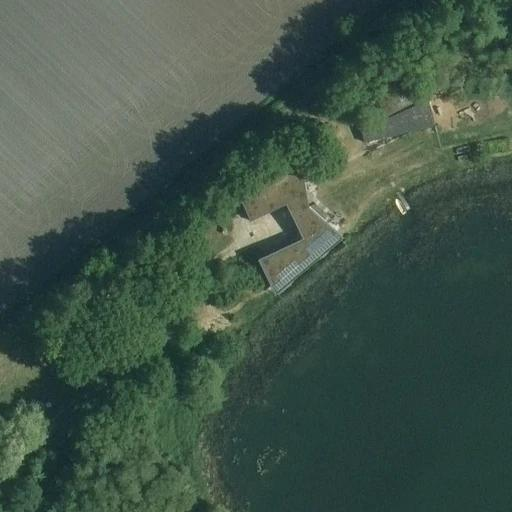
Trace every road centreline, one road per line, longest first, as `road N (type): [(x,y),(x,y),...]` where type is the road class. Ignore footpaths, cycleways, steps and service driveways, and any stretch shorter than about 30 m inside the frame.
road 1 (track): [(0,337),(417,0)]
road 2 (unknown): [(0,486),(73,406),(154,355),(207,271),(237,251)]
